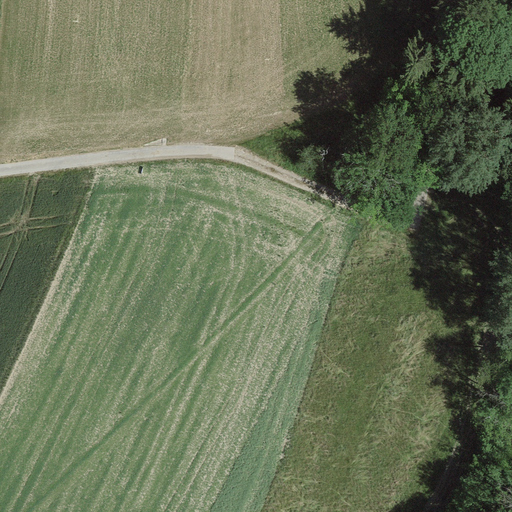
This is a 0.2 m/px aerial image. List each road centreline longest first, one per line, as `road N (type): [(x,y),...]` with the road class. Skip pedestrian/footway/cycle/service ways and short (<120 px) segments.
road 1 (track): [(0,170),(199,150),(232,154),(413,225)]
road 2 (track): [(511,40),(436,139),(413,225)]
